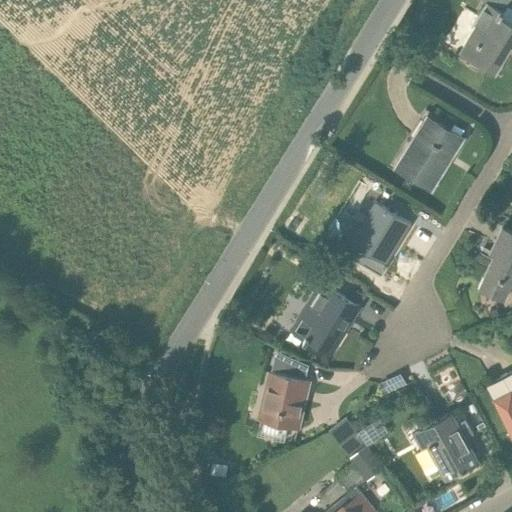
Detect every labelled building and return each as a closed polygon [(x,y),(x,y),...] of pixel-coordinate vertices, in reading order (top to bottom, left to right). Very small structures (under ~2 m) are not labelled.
[(511,47),(511,23),(507,21),(510,17),(487,2),(474,24),(479,28),(463,55),(493,74),(510,46),(511,47)] [(433,190),(465,139),(431,118),(415,143),(411,141),(396,167),(433,190)] [(380,275),(411,223),(376,203),(352,242),(363,249),(356,260),(380,275)] [(511,269),(511,230),(503,227),(495,244),(500,246),(481,289),(501,298),(509,280),(504,277),(508,268),(511,269)] [(360,279),(370,285),(375,277),(365,270),(360,279)] [(351,321),(353,320),(354,317),(352,314),(339,306),(345,296),(321,281),(291,329),(329,354),(348,321),(351,321)] [(364,290),(357,285),(352,295),(359,299),(364,290)] [(279,372),(305,370),(304,359),(293,360),(292,351),(277,352),(279,372)] [(511,370),(484,386),(511,437),(511,370)] [(299,427),(310,381),(270,372),(259,417),(299,427)] [(457,422),(452,412),(436,421),(432,414),(419,422),(422,428),(413,434),(422,450),(429,446),(447,479),(479,462),(466,438),(474,433),(466,418),(457,422)] [(350,456),(367,443),(348,418),(331,431),(350,456)] [(368,423),(359,429),(368,444),(377,438),(368,423)] [(384,468),(367,445),(349,458),(367,481),(384,468)] [(357,485),(324,511),(371,511),(376,508),(362,490),(361,491),(357,485)]
